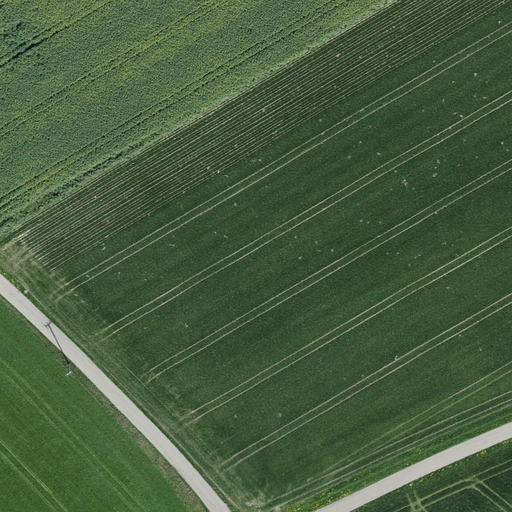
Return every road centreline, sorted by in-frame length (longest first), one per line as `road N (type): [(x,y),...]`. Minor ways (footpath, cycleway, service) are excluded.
road 1 (unclassified): [(221,511),(0,283)]
road 2 (unclassified): [(511,430),(330,511)]
